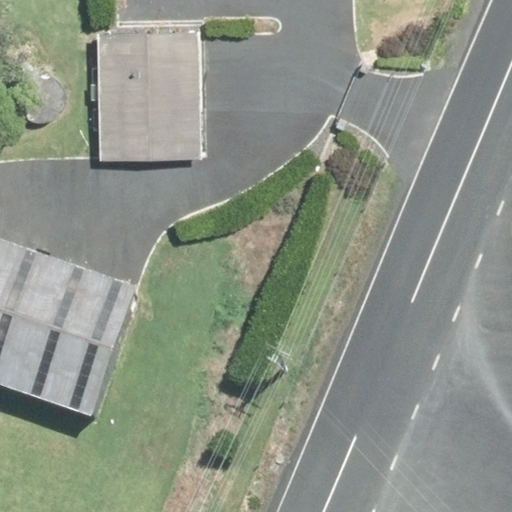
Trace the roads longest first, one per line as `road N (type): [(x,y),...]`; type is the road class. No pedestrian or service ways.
road 1 (tertiary): [(511,66),(386,363)]
road 2 (tertiary): [(386,363),(303,511)]
road 3 (residential): [(511,467),(386,363)]
